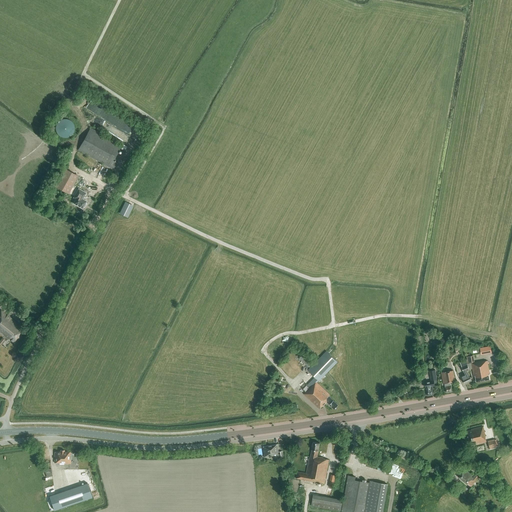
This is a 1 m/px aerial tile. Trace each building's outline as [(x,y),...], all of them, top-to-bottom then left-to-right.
[(64,138),(65,138),(66,138),(67,138),(68,137),(69,137),(70,136),(71,136),(72,135),(72,134),(73,134),(73,133),(74,132),(74,131),(74,130),(75,129),(75,128),(74,127),(74,126),(74,125),(74,124),(73,124),(73,123),(72,122),(72,121),(71,121),(70,120),(69,120),(68,119),(67,119),(66,119),(64,119),(63,119),(62,119),(61,120),(60,120),(59,121),(58,122),(57,123),(57,124),(56,124),(56,125),(56,126),(56,127),(56,128),(56,129),(56,130),(56,131),(56,132),(57,133),(57,134),(58,134),(58,135),(59,136),(60,137),(61,137),(63,137),(63,138),(64,138)] [(113,169),(116,163),(113,161),(121,145),(90,128),(78,150),(113,169)] [(69,194),(73,185),(79,176),(72,172),(64,168),(54,186),(69,194)] [(78,190),(73,187),(69,193),(74,196),(74,198),(76,199),(73,203),(82,208),(84,206),(84,207),(86,203),(85,203),(87,201),(82,198),(83,196),(84,197),(86,193),(79,189),(78,190)] [(125,202),(120,213),(128,217),(133,206),(125,202)] [(0,333),(8,340),(9,338),(15,342),(24,331),(21,329),(22,327),(1,310),(0,311),(0,333)] [(317,380),(319,381),(337,362),(326,351),(308,370),(315,377),(311,381),(314,383),(317,380)] [(299,359),(308,367),(313,362),(303,354),(299,359)] [(489,373),(487,361),(482,361),(471,363),(474,376),(475,376),(476,382),(489,379),(488,374),(489,373)] [(465,384),(472,381),(467,370),(469,369),(467,364),(462,366),(464,371),(463,372),(464,374),(461,376),(465,384)] [(428,395),(433,394),(432,386),(435,386),(434,380),(437,379),(435,370),(429,371),(431,381),(425,382),(428,395)] [(452,391),(450,382),(452,382),(452,381),(455,380),(453,370),(441,372),(443,384),(444,383),(446,392),(452,391)] [(317,383),(319,381),(317,380),(314,383),(310,387),(305,392),(304,394),(319,409),(322,406),(323,406),(327,402),(334,409),(338,405),(329,396),(330,395),(317,383)] [(307,383),(302,389),(305,392),(310,387),(307,383)] [(475,445),(486,442),(485,437),(486,437),(483,426),(471,429),(471,430),(466,431),(469,445),(475,443),(475,445)] [(490,449),(497,447),(495,439),(488,441),(490,449)] [(324,458),(317,457),(320,443),(313,441),(310,457),(309,457),(306,473),(297,471),(296,478),(325,483),(329,459),(324,459),(324,458)] [(279,452),(277,444),(263,446),(265,457),(275,455),(276,460),(284,459),(282,451),(279,452)] [(64,452),(64,450),(60,450),(60,452),(54,452),(54,463),(59,463),(59,464),(61,464),(64,464),(71,464),(70,452),(64,452)] [(473,477),(465,470),(459,477),(467,484),(468,484),(471,487),(479,477),(475,474),(473,477)] [(369,483),(355,480),(356,477),(348,476),(341,511),(382,511),(388,484),(370,481),(369,483)] [(92,497),(87,483),(49,496),(54,510),(92,497)] [(341,511),(343,500),(313,494),(311,505),(341,511)]
